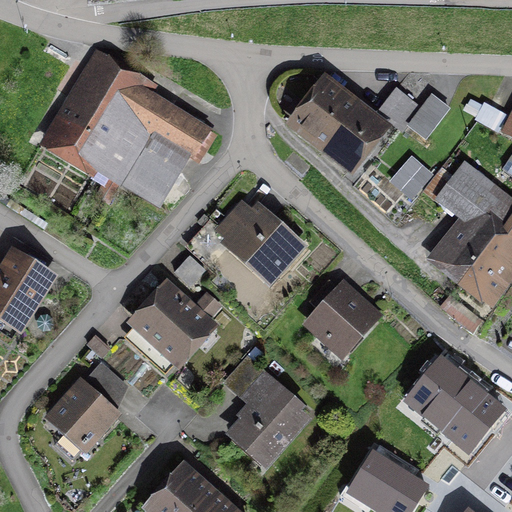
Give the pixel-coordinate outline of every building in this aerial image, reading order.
[(154,89),(105,58),(76,108),(67,103),(46,138),(119,184),(136,155),(107,137),(120,115),(166,144),(182,118),(149,97),(154,89)] [(316,103),(310,98),(302,108),(308,112),(297,126),(326,148),(355,109),(327,88),(316,103)] [(421,109),(396,90),(387,102),(411,121),(421,109)] [(411,121),(387,102),(378,114),(402,133),(407,126),(425,140),(448,110),(431,96),(421,109),(411,121)] [(369,146),(382,130),(355,109),(326,148),(352,168),(363,154),(369,158),(375,151),(369,146)] [(119,184),(159,208),(189,158),(166,144),(120,115),(107,137),(136,155),(119,184)] [(182,118),(166,144),(189,158),(190,159),(206,132),(182,118)] [(412,160),(392,183),(412,199),(431,176),(412,160)] [(432,259),(460,281),(511,210),(511,204),(467,169),(442,201),(469,221),(457,236),(452,233),(432,259)] [(300,249),(259,212),(254,218),(243,207),(221,231),(233,242),(229,246),(269,282),(300,249)] [(510,284),(511,280),(511,210),(460,281),(487,301),(500,285),(510,284)] [(176,275),(191,289),(206,272),(191,258),(176,275)] [(0,285),(0,324),(4,318),(18,327),(48,280),(16,260),(0,285)] [(310,304),(321,314),(309,327),(329,344),(333,340),(346,351),(372,321),(360,311),(364,306),(344,288),(341,291),(329,282),(310,304)] [(209,328),(167,291),(137,325),(179,362),(209,328)] [(449,296),(440,308),(472,334),(481,321),(449,296)] [(43,332),(45,332),(46,332),(47,332),(48,332),(49,331),(50,330),(51,330),(52,329),(53,328),(53,326),(53,325),(53,324),(53,323),(52,322),(52,321),(51,320),(50,319),(49,318),(48,318),(47,318),(45,318),(44,318),(43,318),(42,319),(41,320),(40,321),(40,322),(39,323),(39,324),(39,325),(39,326),(39,327),(40,329),(41,330),(42,331),(43,332)] [(448,354),(407,402),(425,417),(431,410),(447,424),(442,431),(469,453),(502,412),(471,386),(479,377),(448,354)] [(256,409),(232,435),(265,465),(290,437),(288,435),(303,419),(289,407),(293,403),(264,377),(245,398),(256,409)] [(83,388),(53,420),(85,449),(115,417),(83,388)] [(380,446),(349,493),(379,511),(411,511),(426,488),(406,475),(412,466),(380,446)] [(183,467),(146,509),(149,511),(172,511),(200,481),(183,467)] [(201,511),(216,496),(200,481),(172,511),(201,511)] [(230,511),(232,510),(216,496),(201,511),(230,511)]
